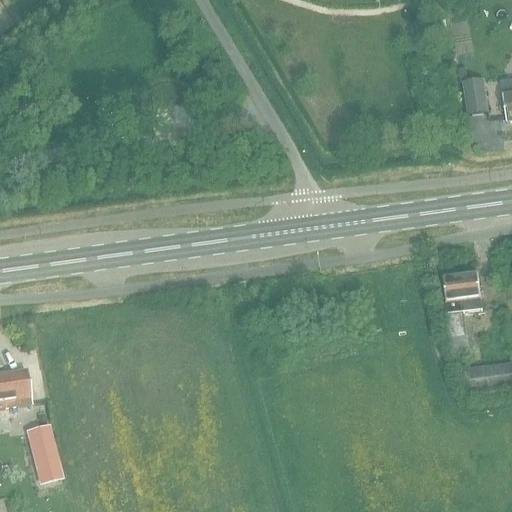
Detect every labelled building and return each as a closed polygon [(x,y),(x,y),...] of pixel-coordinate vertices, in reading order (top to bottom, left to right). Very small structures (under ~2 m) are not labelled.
[(438,1),(429,3),(433,20),(443,18),(438,1)] [(466,69),(458,71),(459,84),(468,83),(466,69)] [(483,82),(462,85),(467,116),(488,113),(483,82)] [(511,83),(502,85),(503,99),(507,125),(511,124),(511,83)] [(442,280),(447,316),(462,314),(482,312),(477,275),(442,280)] [(462,314),(447,316),(449,327),(463,324),(462,314)] [(450,328),(453,347),(466,345),(463,326),(450,328)] [(511,373),(511,366),(467,371),(470,396),(511,391),(511,373)] [(0,411),(32,407),(27,373),(0,376),(0,411)] [(48,427),(26,433),(35,472),(58,466),(48,427)]
